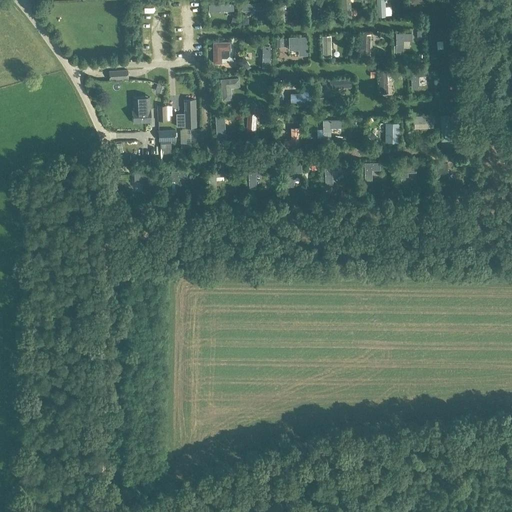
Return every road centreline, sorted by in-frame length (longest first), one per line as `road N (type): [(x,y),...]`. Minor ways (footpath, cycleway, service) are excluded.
road 1 (track): [(102,511),(103,160)]
road 2 (unclassified): [(103,160),(92,114),(63,58),(14,0)]
